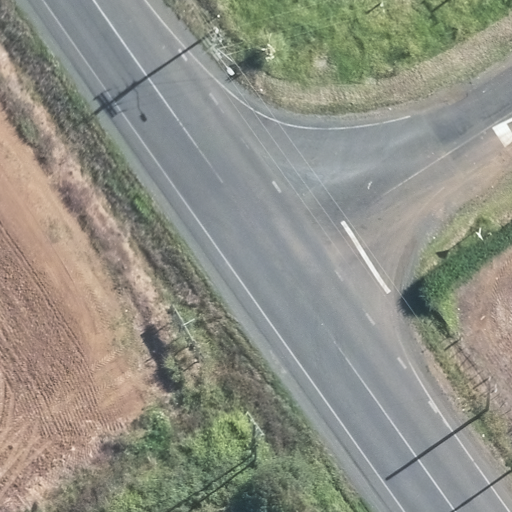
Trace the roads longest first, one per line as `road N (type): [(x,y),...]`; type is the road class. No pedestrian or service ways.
road 1 (tertiary): [(277,266),(90,0)]
road 2 (tertiary): [(454,511),(277,266)]
road 3 (unclassified): [(511,107),(277,266)]
